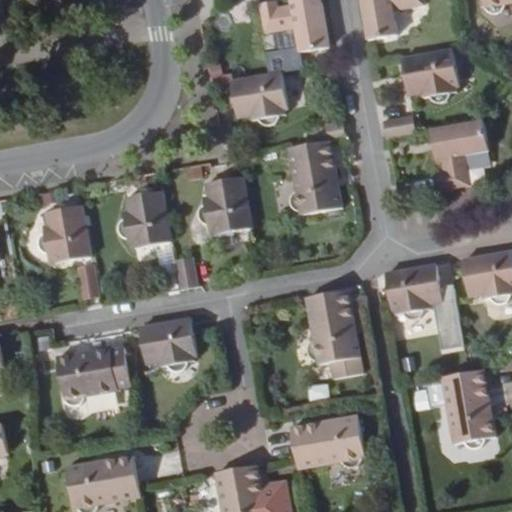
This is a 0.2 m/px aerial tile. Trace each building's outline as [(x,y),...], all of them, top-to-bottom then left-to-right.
[(302,54),(329,50),(320,0),(313,0),(314,2),(303,4),(302,0),(298,0),(294,1),(294,5),(280,8),(280,3),(262,6),(267,36),(299,32),(302,54)] [(360,0),(368,42),(394,38),(390,15),(423,9),(421,0),(360,0)] [(511,5),(511,0),(482,0),(484,8),(485,11),(487,13),(488,14),(491,15),(499,13),(503,13),(506,12),(507,10),(507,8),(506,7),(511,5)] [(454,51),(406,60),(408,75),(413,75),(414,83),(410,84),(412,97),(422,94),(423,100),(431,99),(432,101),(434,102),(436,103),(439,103),(448,102),(451,100),(452,98),(452,96),(457,95),(456,89),(460,88),(454,51)] [(283,74),(234,83),(236,98),(241,96),(242,104),(237,104),(240,119),(250,117),(251,122),(257,121),(258,123),(259,124),(261,125),(263,126),(265,127),(274,125),(277,123),(279,121),(280,119),(280,118),(284,117),(284,112),(289,111),(283,74)] [(412,118),(382,123),(386,140),(415,135),(412,118)] [(333,143),(347,141),(343,122),(313,128),(316,146),(333,143)] [(435,176),(438,194),(469,188),(463,156),(486,153),(482,123),(429,133),(434,161),(438,161),(441,176),(435,176)] [(338,176),(333,143),(316,146),(289,151),(297,190),(294,191),(292,193),(291,194),(290,197),(292,207),(294,208),(295,210),(297,211),(300,212),(301,218),(345,210),(341,190),(337,191),(334,177),(338,176)] [(213,235),(252,228),(243,179),(229,182),(230,186),(219,188),(218,184),(206,185),(208,196),(202,197),(203,204),(200,206),(197,208),(196,211),(199,222),(201,224),(203,225),(206,225),(207,230),(213,229),(213,235)] [(172,242),(164,193),(149,196),(150,201),(142,202),(141,197),(128,199),(130,211),(123,212),(124,216),(122,218),(121,219),(120,221),(120,223),(121,233),(122,235),(124,237),(128,237),(129,244),(136,243),(136,248),(172,242)] [(92,257),(83,208),(70,210),(70,214),(61,216),(61,212),(48,214),(50,225),(44,226),(44,230),(42,230),(41,232),(40,234),(40,236),(42,246),(43,249),(45,250),(47,250),(49,259),(54,258),(56,263),(92,257)] [(511,269),(511,252),(465,261),(471,297),(476,297),(476,302),(483,301),(484,304),(485,305),(488,306),(491,306),(499,304),(502,303),(504,301),(505,299),(505,297),(509,296),(508,291),(511,290),(511,276),(511,269)] [(176,262),(181,292),(199,289),(194,259),(176,262)] [(436,266),(409,271),(387,275),(390,290),(395,289),(396,297),(391,297),(394,311),(405,309),(405,314),(411,313),(412,315),(412,316),(415,318),(417,318),(419,318),(423,318),(426,317),(429,316),(432,315),(433,312),(432,310),(438,309),(437,304),(443,303),(436,266)] [(353,326),(346,293),(303,301),(311,345),(308,346),(306,347),(305,350),(305,353),(307,362),(308,364),(310,366),(312,366),(315,367),(359,359),(355,339),(350,340),(348,326),(353,326)] [(190,336),(187,321),(138,330),(145,367),(149,366),(150,371),(156,370),(156,369),(158,369),(158,370),(159,372),(160,372),(162,374),(163,375),(167,375),(175,373),(178,372),(180,370),(181,369),(181,365),(183,365),(181,360),(194,358),(191,344),(186,344),(185,336),(190,336)] [(118,393),(117,386),(111,357),(110,352),(90,355),(91,359),(78,362),(77,357),(57,360),(65,403),(66,405),(67,406),(70,407),(72,408),(81,407),(84,406),(85,405),(87,403),(87,401),(87,399),(118,393)] [(130,384),(125,354),(111,357),(117,386),(130,384)] [(469,375),(442,380),(456,447),(465,446),(466,449),(467,450),(469,451),(472,453),(482,451),(485,449),(487,447),(487,444),(487,442),(498,440),(494,419),(490,420),(487,406),(492,405),(485,372),(469,375)] [(291,428),(296,460),(298,470),(364,458),(356,416),(337,419),(338,424),(325,427),(324,421),(291,428)] [(5,426),(0,427),(0,456),(11,454),(5,426)] [(141,501),(139,489),(134,459),(101,466),(102,470),(89,472),(88,468),(69,472),(75,511),(102,511),(103,511),(102,509),(141,501)] [(267,499),(260,466),(217,474),(223,511),(269,511),(270,511),(269,511),(264,511),(262,500),(267,499)]
